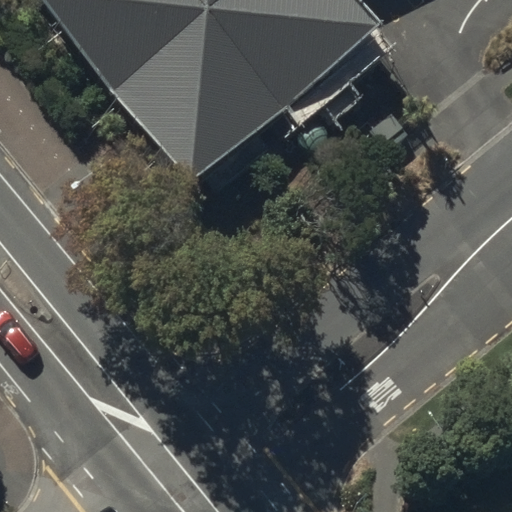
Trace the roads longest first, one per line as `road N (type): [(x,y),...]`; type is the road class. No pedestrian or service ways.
road 1 (unclassified): [(511,219),(187,495)]
road 2 (tertiary): [(0,267),(187,495)]
